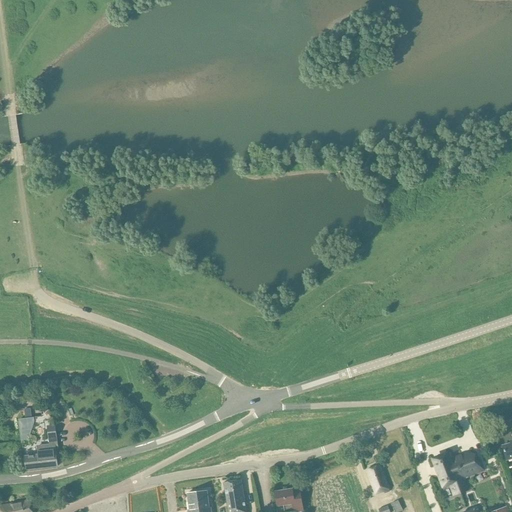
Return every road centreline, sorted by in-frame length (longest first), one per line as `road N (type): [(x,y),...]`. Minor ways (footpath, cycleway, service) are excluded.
road 1 (residential): [(132,482),(291,459),(451,406)]
road 2 (unclassified): [(243,406),(194,362),(51,302),(36,291),(30,271)]
road 3 (tertiary): [(265,401),(511,320)]
road 4 (tertiary): [(0,481),(79,468),(243,406)]
road 5 (track): [(30,271),(0,18)]
road 6 (track): [(169,437),(114,378),(86,370),(0,380)]
road 7 (residential): [(451,406),(265,401)]
road 8 (residential): [(132,482),(255,416),(265,401)]
